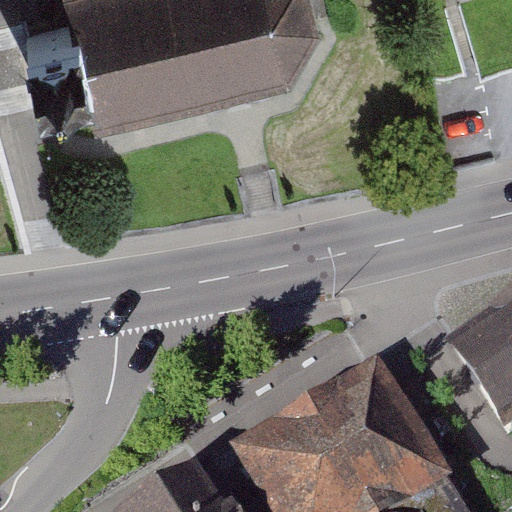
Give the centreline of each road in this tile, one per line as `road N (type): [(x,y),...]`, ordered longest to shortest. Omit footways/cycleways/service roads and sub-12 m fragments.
road 1 (secondary): [(511,214),(113,299)]
road 2 (residential): [(15,511),(88,445),(105,418),(115,371),(113,299)]
